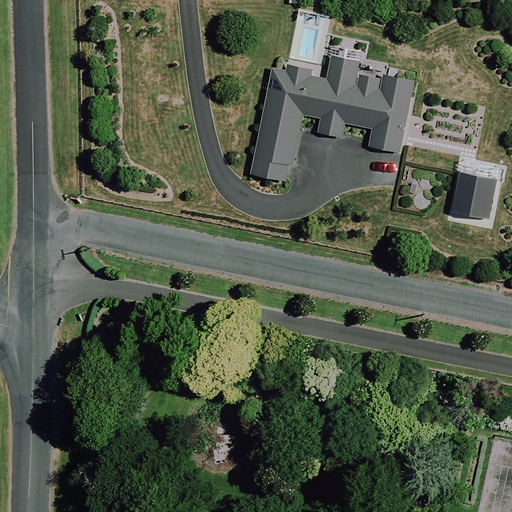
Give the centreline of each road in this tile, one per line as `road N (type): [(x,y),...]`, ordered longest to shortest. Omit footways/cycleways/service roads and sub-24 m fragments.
road 1 (residential): [(33,326),(26,0)]
road 2 (residential): [(26,511),(33,326)]
